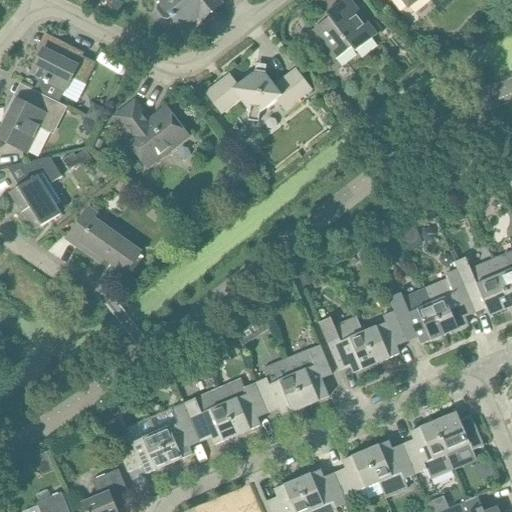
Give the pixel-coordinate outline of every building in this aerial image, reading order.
[(80,0),(98,9),(114,17),(124,4),(116,0),(80,0)] [(163,19),(168,20),(172,17),(182,31),(198,18),(200,21),(222,4),(219,0),(158,0),(159,0),(161,3),(157,5),(156,11),(163,19)] [(343,0),(326,14),(329,18),(312,31),(335,60),(351,48),(355,52),(377,35),(350,0),(343,0)] [(72,78),(85,85),(96,63),(83,57),(84,53),(53,38),(47,50),(44,49),(31,74),(65,91),(72,78)] [(285,111),(312,90),(296,69),(275,86),(265,73),(265,72),(255,71),(255,72),(238,85),(230,75),(205,94),(221,115),(240,100),(249,112),(248,121),(259,122),(260,114),(277,101),(285,111)] [(55,128),(56,126),(66,107),(32,90),(25,104),(16,99),(0,131),(0,140),(27,153),(35,137),(34,136),(39,126),(43,129),(44,130),(46,130),(47,131),(49,131),(50,131),(52,130),(53,130),(54,129),(55,128)] [(135,101),(114,117),(129,136),(125,139),(148,168),(189,137),(166,107),(150,120),(135,101)] [(99,123),(86,117),(82,125),(85,135),(92,138),(99,123)] [(10,193),(17,204),(34,231),(60,215),(44,188),(62,177),(50,158),(7,167),(19,187),(10,193)] [(66,239),(91,257),(95,252),(125,274),(140,253),(120,238),(123,233),(88,208),(66,239)] [(511,252),(493,261),(511,304),(511,252)] [(454,263),(457,271),(475,313),(487,309),(490,316),(511,307),(511,304),(493,261),(471,270),(466,258),(454,263)] [(306,271),(298,274),(303,285),(311,282),(306,271)] [(446,276),(448,281),(425,290),(445,335),(468,326),(464,318),(475,313),(457,271),(446,276)] [(394,312),(399,322),(406,340),(418,335),(422,345),(445,335),(425,290),(404,299),(402,294),(389,299),(394,312)] [(399,322),(394,312),(387,315),(392,325),(399,322)] [(330,318),(319,323),(340,372),(341,371),(340,369),(350,365),(353,374),(376,364),(363,333),(357,318),(334,327),(330,318)] [(363,333),(376,364),(399,354),(386,323),(363,333)] [(331,375),(332,375),(320,346),(286,360),(292,376),(306,407),(329,397),(320,377),(330,373),(331,375)] [(202,355),(190,360),(194,371),(206,366),(202,355)] [(263,380),(255,383),(268,414),(279,409),(282,417),(306,407),(292,376),(286,360),(263,370),(267,379),(263,380)] [(241,380),(218,390),(237,436),(260,426),(257,418),(268,414),(255,383),(244,388),(241,380)] [(200,443),(211,438),(214,446),(237,436),(218,390),(184,404),(200,443)] [(179,423),(156,433),(169,465),(192,455),(189,448),(200,443),(184,404),(173,409),(179,423)] [(457,413),(434,423),(453,470),(464,466),(477,460),(473,451),(476,450),(483,446),(472,418),(471,416),(470,416),(471,419),(461,423),(457,413)] [(118,418),(107,423),(112,435),(123,430),(118,418)] [(434,423),(411,432),(414,440),(403,445),(415,475),(428,470),(432,479),(453,470),(434,423)] [(169,465),(156,433),(129,444),(127,438),(119,441),(132,471),(133,471),(132,469),(142,464),(146,474),(169,465)] [(388,442),(365,451),(379,483),(385,499),(409,489),(405,479),(415,475),(403,445),(392,449),(388,442)] [(365,451),(342,461),(346,469),(335,474),(347,504),(355,501),(352,494),(379,483),(365,451)] [(492,461),(478,462),(479,477),(493,476),(492,461)] [(117,511),(116,509),(132,503),(118,470),(92,481),(99,497),(83,503),(86,511),(117,511)] [(320,470),(297,480),(310,511),(337,511),(334,502),(337,500),(340,507),(347,504),(335,474),(324,478),(320,470)] [(267,502),(270,511),(310,511),(297,480),(274,490),(278,500),(268,504),(267,502)] [(40,511),(69,511),(61,493),(37,503),(40,511)] [(478,497),(464,502),(468,511),(498,511),(496,507),(484,511),(482,508),(479,509),(475,499),(478,498),(478,497)]
